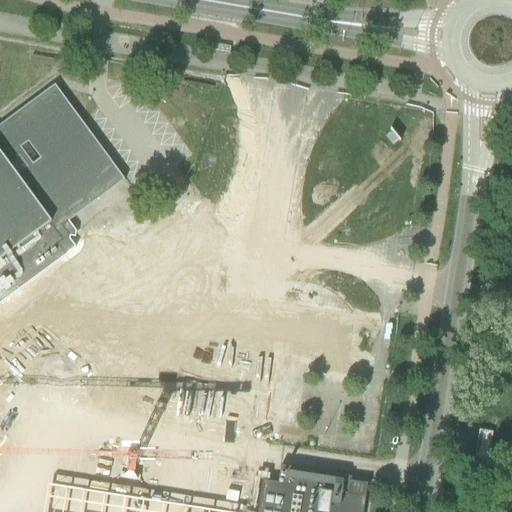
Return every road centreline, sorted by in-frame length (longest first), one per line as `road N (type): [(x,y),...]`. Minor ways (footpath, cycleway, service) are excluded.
road 1 (unclassified): [(419,511),(474,170)]
road 2 (secondary): [(331,23),(192,0)]
road 3 (secondary): [(331,23),(447,58)]
road 4 (secondary): [(451,20),(331,23)]
